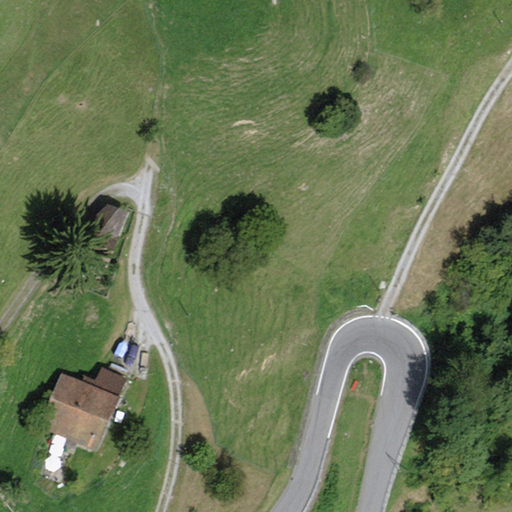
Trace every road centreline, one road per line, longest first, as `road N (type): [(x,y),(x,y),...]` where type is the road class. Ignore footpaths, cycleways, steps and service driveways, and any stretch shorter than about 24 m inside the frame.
road 1 (track): [(160,511),(177,408),(165,352),(134,284),(139,197),(112,191),(87,207),(0,332)]
road 2 (residential): [(292,511),(344,344),(361,330),(379,329),(399,339),(408,356),(407,382),(369,511)]
road 3 (track): [(511,66),(424,222),(379,329)]
